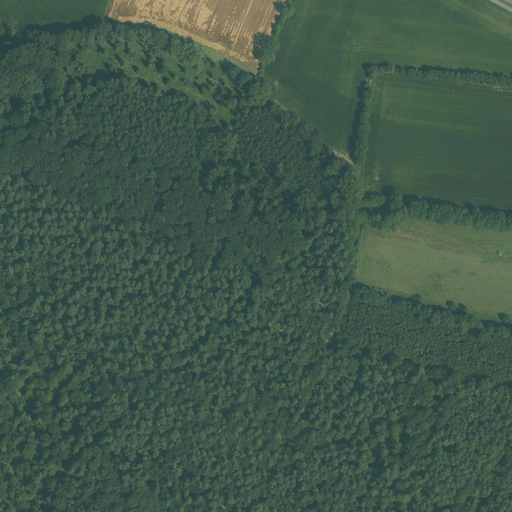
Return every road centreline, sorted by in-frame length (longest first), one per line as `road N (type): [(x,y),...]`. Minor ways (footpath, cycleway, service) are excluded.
road 1 (track): [(1,116),(314,236),(219,324),(0,494)]
road 2 (track): [(219,324),(0,267)]
